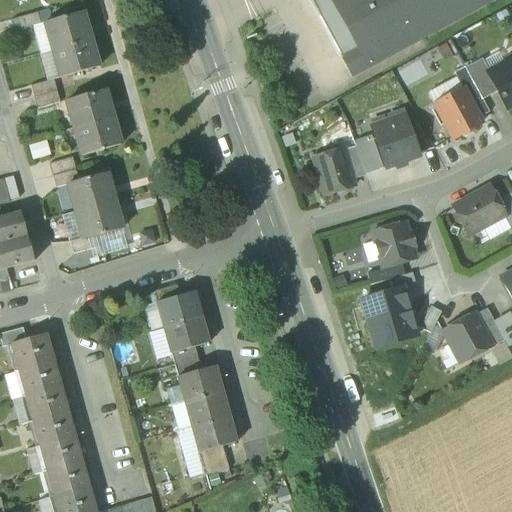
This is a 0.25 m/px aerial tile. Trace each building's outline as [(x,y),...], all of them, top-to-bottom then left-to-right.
[(309,0),(316,13),(319,19),(320,19),(352,77),(494,0),(309,0)] [(37,14),(10,22),(13,33),(33,28),(40,26),(37,14)] [(83,14),(44,24),(52,52),(91,41),(83,14)] [(41,55),(52,52),(44,24),(40,26),(33,28),(41,55)] [(91,41),(52,52),(60,79),(98,68),(91,41)] [(488,73),(482,60),(465,70),(471,82),(482,101),(497,93),(487,74),(488,73)] [(511,66),(511,67),(503,65),(488,73),(487,74),(497,93),(507,111),(511,107),(511,66)] [(53,81),(30,87),(34,99),(57,93),(53,81)] [(482,101),(471,82),(461,88),(463,91),(478,119),(489,114),(482,101)] [(463,91),(435,106),(453,140),(481,125),(478,119),(463,91)] [(112,119),(105,92),(66,102),(74,130),(112,119)] [(57,93),(34,99),(37,110),(60,104),(57,93)] [(388,127),(374,132),(387,169),(418,159),(404,121),(402,122),(400,118),(387,123),(388,127)] [(112,119),(74,130),(82,156),(119,146),(112,119)] [(355,146),(365,176),(382,170),(371,138),(355,144),(355,146)] [(365,176),(355,146),(343,150),(344,151),(353,181),(366,177),(365,176)] [(344,151),(313,160),(323,196),(354,187),(353,181),(344,151)] [(72,159),(49,165),(52,177),(75,170),(72,159)] [(68,186),(78,183),(74,171),(53,178),(56,189),(68,186)] [(78,183),(68,186),(75,213),(114,203),(106,175),(78,183)] [(0,206),(9,204),(2,181),(0,181),(0,206)] [(489,188),(453,208),(468,237),(504,218),(505,217),(497,203),(489,188)] [(511,229),(511,197),(511,195),(497,203),(505,217),(504,218),(510,230),(511,229)] [(114,203),(75,213),(83,241),(93,238),(121,230),(114,203)] [(2,218),(0,218),(0,245),(27,238),(20,213),(2,218)] [(405,224),(371,234),(382,271),(401,265),(416,261),(412,249),(415,248),(411,235),(408,235),(405,224)] [(27,238),(0,245),(0,272),(6,270),(33,263),(27,238)] [(96,250),(93,238),(83,241),(70,244),(74,256),(96,250)] [(382,271),(366,275),(370,287),(390,281),(404,276),(401,265),(382,271)] [(0,284),(9,282),(6,270),(0,272),(0,284)] [(511,273),(500,280),(511,301),(511,273)] [(404,276),(390,281),(393,293),(403,290),(416,286),(412,274),(404,276)] [(176,286),(153,292),(157,304),(180,298),(176,286)] [(417,338),(403,290),(393,293),(362,302),(376,350),(417,338)] [(180,298),(157,304),(164,329),(200,319),(193,294),(180,298)] [(164,329),(157,304),(142,309),(149,333),(164,329)] [(431,334),(441,313),(430,308),(420,329),(431,334)] [(503,342),(486,311),(474,317),(491,348),(503,342)] [(473,315),(442,332),(460,365),(491,348),(474,317),(473,315)] [(200,319),(164,329),(171,355),(194,348),(207,344),(200,319)] [(11,346),(25,341),(22,329),(0,335),(0,341),(2,349),(11,346)] [(25,341),(11,346),(18,373),(53,363),(46,336),(25,341)] [(194,348),(171,355),(174,366),(197,360),(194,348)] [(197,360),(174,366),(177,378),(200,372),(197,360)] [(53,363),(18,373),(25,398),(60,388),(53,363)] [(200,372),(177,378),(184,404),(221,393),(214,368),(200,372)] [(60,388),(25,398),(32,423),(67,413),(60,388)] [(221,393),(184,404),(191,429),(228,418),(221,393)] [(67,413),(32,423),(39,448),(74,438),(67,413)] [(228,418),(191,429),(198,454),(221,448),(235,444),(228,418)] [(74,438),(39,448),(46,473),(81,463),(74,438)] [(221,448),(198,454),(202,466),(225,459),(221,448)] [(185,483),(205,477),(202,466),(198,454),(178,460),(185,483)] [(225,459),(202,466),(205,477),(228,471),(225,459)] [(81,463),(46,473),(53,498),(88,488),(81,463)] [(53,498),(56,511),(95,511),(88,488),(53,498)] [(154,511),(151,499),(140,502),(142,511),(154,511)] [(130,511),(142,511),(140,502),(129,505),(130,511)]
